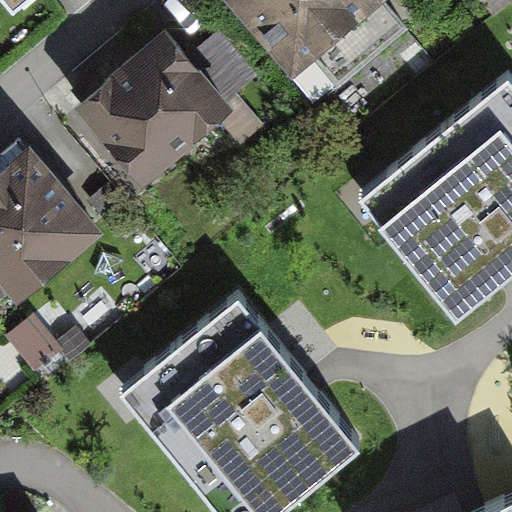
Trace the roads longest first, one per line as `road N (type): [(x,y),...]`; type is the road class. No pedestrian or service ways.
road 1 (residential): [(123,0),(0,105)]
road 2 (residential): [(108,511),(63,474),(0,467)]
